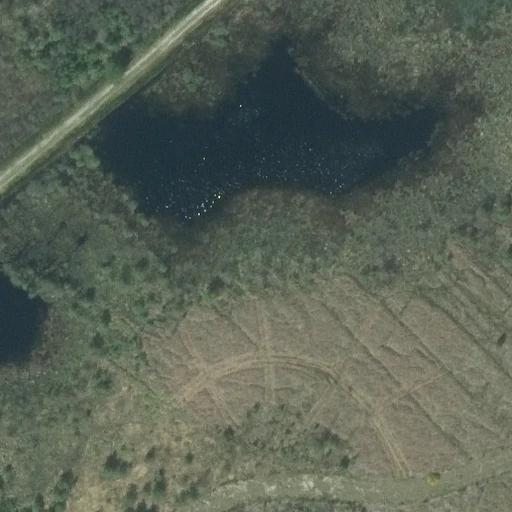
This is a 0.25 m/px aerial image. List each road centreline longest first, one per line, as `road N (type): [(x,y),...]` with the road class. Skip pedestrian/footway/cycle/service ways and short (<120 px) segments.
road 1 (track): [(205,511),(251,489),(376,497),(511,457)]
road 2 (track): [(0,183),(220,0)]
